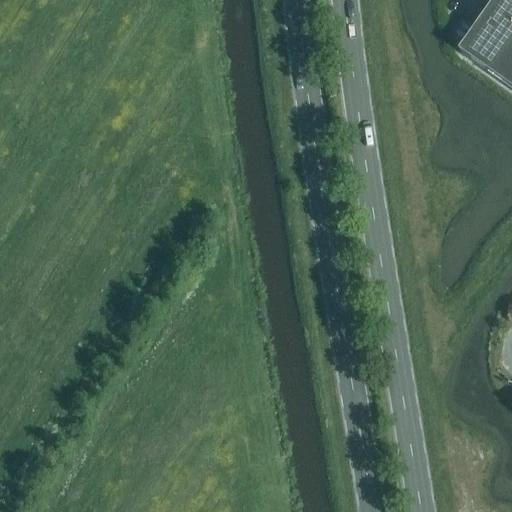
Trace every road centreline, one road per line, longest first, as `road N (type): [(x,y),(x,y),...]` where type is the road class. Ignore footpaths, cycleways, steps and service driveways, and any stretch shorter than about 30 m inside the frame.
road 1 (primary): [(420,511),(345,0)]
road 2 (primary): [(297,0),(372,511)]
